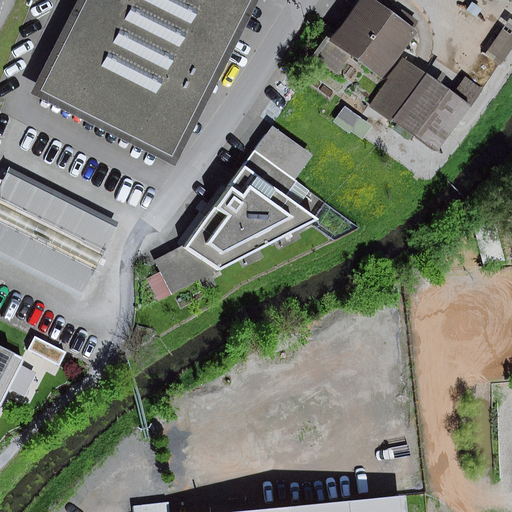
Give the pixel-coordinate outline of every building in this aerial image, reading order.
[(77,0),(34,84),(177,161),(262,0),(77,0)] [(418,32),(371,0),(363,0),(335,42),(387,78),(418,32)] [(511,19),(508,17),(487,50),(503,60),(511,46),(511,19)] [(469,108),(406,64),(375,109),(439,152),(469,108)] [(187,245),(153,262),(171,299),(327,223),(303,206),(314,192),(257,150),(187,245)] [(117,233),(4,177),(0,185),(0,258),(84,300),(117,233)] [(0,421),(29,361),(0,347),(0,421)] [(407,511),(406,494),(219,511),(407,511)]
